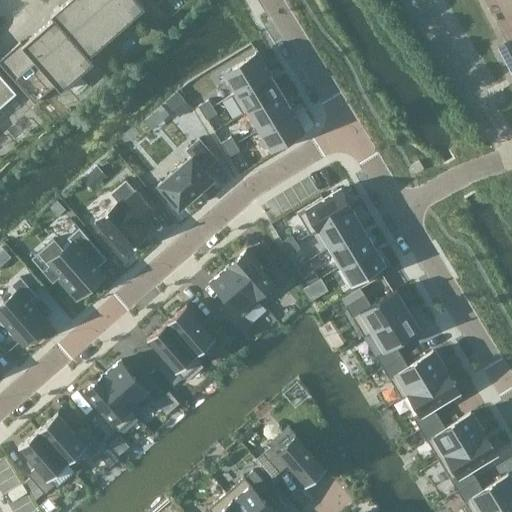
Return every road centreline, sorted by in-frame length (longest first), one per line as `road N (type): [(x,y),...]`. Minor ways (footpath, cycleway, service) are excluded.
road 1 (residential): [(346,125),(245,190),(0,411)]
road 2 (residential): [(511,392),(400,207)]
road 3 (residential): [(346,125),(270,0)]
road 4 (residential): [(511,156),(400,207)]
